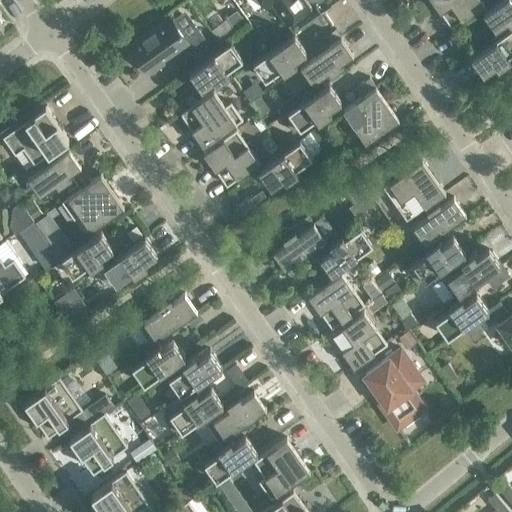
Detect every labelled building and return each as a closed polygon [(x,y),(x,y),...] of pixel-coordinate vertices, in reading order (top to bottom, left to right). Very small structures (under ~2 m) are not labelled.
[(261,0),(267,7),(272,3),(286,24),(309,8),(303,0),(261,0)] [(445,13),(443,15),(451,26),(484,3),(482,0),(432,0),(440,11),(442,9),(445,13)] [(483,9),(492,22),(496,27),(508,18),(510,22),(511,20),(511,0),(494,0),(496,1),(483,9)] [(188,40),(171,16),(129,46),(148,73),(190,44),(194,50),(207,41),(200,31),(188,40)] [(511,26),(496,37),(495,35),(482,44),(483,46),(471,55),(483,72),(496,63),(498,67),(511,58),(508,55),(511,51),(511,26)] [(297,62),(294,59),(306,50),(294,33),(282,41),(281,39),(268,48),(269,50),(253,62),(265,79),(281,68),(284,71),(297,62)] [(268,48),(280,40),(275,33),(263,42),(268,48)] [(316,54),(300,65),(294,69),(306,87),(328,71),(331,75),(344,66),(341,62),(353,54),(341,36),(329,45),(328,43),(315,52),(316,54)] [(204,84),(201,86),(202,87),(214,78),(216,82),(229,73),(227,69),(243,58),(230,41),(214,52),(213,50),(200,59),(202,61),(190,70),(198,81),(201,79),(204,84)] [(358,85),(364,93),(379,83),(373,74),(358,85)] [(304,99),(288,110),(282,115),(294,132),(316,116),(319,120),(331,111),(329,107),(341,99),(329,82),(317,90),(315,88),(303,97),(304,99)] [(399,118),(391,107),(389,109),(386,104),(388,103),(376,85),(343,109),(366,142),(399,118)] [(181,113),(193,130),(195,128),(198,133),(196,134),(204,146),(243,118),(231,101),(225,105),(214,89),(181,113)] [(46,106),(11,130),(3,136),(4,137),(5,137),(15,151),(14,151),(15,153),(24,147),(34,161),(35,163),(69,139),(68,137),(67,138),(62,131),(63,130),(57,121),(54,123),(51,119),(54,117),(52,114),(51,114),(46,107),(47,107),(46,106)] [(221,172),(219,173),(227,185),(260,161),(236,128),(203,152),(216,169),(218,167),(221,172)] [(259,168),(268,180),(271,185),(283,176),(286,180),(299,171),(296,167),(312,156),(300,139),(284,150),(282,148),(270,157),(271,159),(259,168)] [(81,166),(80,164),(77,167),(74,162),(77,160),(69,148),(57,157),(55,155),(43,164),(44,166),(28,177),(40,194),(56,183),(59,187),(72,178),(69,174),(81,166)] [(422,158),(389,182),(383,186),(406,219),(445,191),(433,174),(431,176),(428,171),(430,170),(422,158)] [(101,173),(68,196),(62,200),(74,217),(80,213),(91,229),(124,206),(116,194),(114,196),(111,192),(113,190),(101,173)] [(6,186),(0,190),(0,196),(4,202),(13,196),(6,186)] [(375,198),(382,193),(377,186),(370,190),(375,198)] [(368,192),(349,205),(355,214),(374,201),(368,192)] [(429,214),(413,225),(407,229),(419,247),(441,231),(442,233),(455,224),(454,222),(466,214),(454,196),(442,205),(439,201),(426,210),(429,214)] [(42,214),(33,201),(25,207),(34,220),(42,214)] [(14,234),(33,220),(21,203),(13,209),(10,227),(14,234)] [(273,250),(274,252),(285,268),(297,259),(299,261),(311,252),(310,250),(326,239),(314,222),(298,233),(295,229),(282,238),(285,242),(273,250)] [(320,254),(321,255),(332,271),(344,263),(346,265),(358,256),(357,254),(373,243),(361,225),(345,237),(342,233),(329,242),(332,245),(320,254)] [(134,227),(127,233),(132,241),(140,235),(134,227)] [(104,258),(101,255),(113,246),(101,229),(89,237),(88,236),(75,244),(76,246),(60,258),(72,275),(88,264),(91,267),(104,258)] [(453,234),(441,242),(438,238),(426,247),(428,251),(406,266),(418,284),(440,268),(442,270),(454,261),(453,259),(465,251),(453,234)] [(120,252),(104,264),(98,268),(110,285),(132,270),(135,273),(147,264),(145,261),(157,252),(145,235),(132,243),(131,242),(118,250),(120,252)] [(60,258),(72,249),(66,241),(55,250),(60,258)] [(488,245),(476,254),(474,250),(461,259),(463,263),(442,278),(454,296),(476,280),(477,282),(490,273),(488,271),(500,263),(488,245)] [(0,293),(25,275),(24,274),(14,260),(13,258),(4,264),(0,257),(0,293)] [(374,274),(379,270),(373,261),(367,265),(374,274)] [(297,264),(288,271),(293,279),(303,272),(297,264)] [(381,287),(394,278),(388,269),(375,278),(381,287)] [(322,308),(319,309),(332,327),(364,303),(341,270),(308,294),(316,305),(319,304),(322,308)] [(477,316),(488,308),(476,291),(464,299),(461,296),(449,304),(451,308),(435,319),(447,337),(463,325),(465,327),(478,318),(477,316)] [(160,310),(144,321),(138,325),(150,342),(172,327),(174,329),(186,320),(185,318),(197,310),(185,292),(173,301),(170,297),(158,306),(160,310)] [(478,318),(484,327),(507,311),(500,300),(488,308),(477,316),(478,318)] [(344,347),(342,348),(354,366),(387,343),(364,310),(331,333),(339,344),(341,343),(344,347)] [(511,312),(497,323),(511,343),(511,312)] [(190,320),(194,326),(204,319),(199,313),(190,320)] [(417,322),(411,313),(403,319),(409,327),(417,322)] [(416,339),(408,328),(399,335),(407,346),(416,339)] [(173,338),(161,346),(158,342),(145,351),(148,355),(132,366),(144,384),(160,372),(162,374),(174,365),(173,363),(185,355),(173,338)] [(121,363),(111,348),(95,359),(105,374),(121,363)] [(222,366),(214,354),(210,348),(198,357),(195,353),(182,362),(185,366),(169,377),(181,394),(197,383),(198,385),(211,376),(210,374),(222,366)] [(417,413),(425,407),(408,384),(420,375),(401,348),(365,373),(379,393),(376,396),(383,407),(382,410),(386,415),(389,415),(397,427),(405,421),(410,421),(415,417),(417,413)] [(236,364),(227,370),(238,386),(247,380),(236,364)] [(82,408),(81,407),(71,393),(70,391),(60,377),(59,375),(25,400),(26,401),(31,408),(37,417),(39,415),(42,420),(40,421),(42,424),(43,424),(48,431),(47,431),(48,433),(82,408)] [(211,384),(199,393),(196,389),(183,398),(186,402),(164,417),(176,434),(198,419),(199,421),(212,412),(211,410),(223,402),(211,384)] [(229,408),(213,419),(207,423),(220,441),(241,425),(243,427),(256,418),(254,416),(266,408),(254,390),(242,399),(239,395),(227,404),(229,408)] [(140,418),(152,410),(139,391),(127,399),(140,418)] [(127,445),(126,443),(126,444),(116,429),(115,427),(115,428),(105,413),(104,412),(70,436),(71,437),(76,444),(82,453),(84,451),(87,456),(85,457),(87,460),(88,460),(93,467),(92,467),(93,469),(127,445)] [(245,433),(233,442),(230,438),(218,447),(220,451),(204,462),(216,479),(232,468),(234,470),(246,461),(245,459),(257,451),(245,433)] [(156,447),(150,437),(130,451),(136,461),(156,447)] [(254,460),(265,476),(259,480),(271,497),(310,470),(298,452),(296,454),(293,450),(295,448),(287,437),(254,460)] [(174,448),(164,455),(170,464),(180,457),(174,448)] [(155,511),(148,503),(149,503),(148,501),(147,502),(137,488),(138,487),(137,485),(136,486),(126,472),(127,471),(126,470),(91,494),(92,495),(93,495),(98,502),(97,502),(104,511),(106,510),(107,511),(155,511)] [(228,473),(218,481),(223,489),(234,481),(228,473)] [(511,488),(507,483),(500,489),(508,499),(511,495),(511,488)] [(293,488),(259,511),(258,511),(310,511),(304,503),(302,505),(299,501),(301,499),(299,496),(298,496),(293,489),(294,489),(293,488)] [(504,503),(495,492),(488,499),(496,509),(504,503)] [(208,511),(207,509),(207,510),(197,495),(196,494),(170,511),(208,511)] [(511,511),(504,503),(496,509),(499,511),(511,511)]
